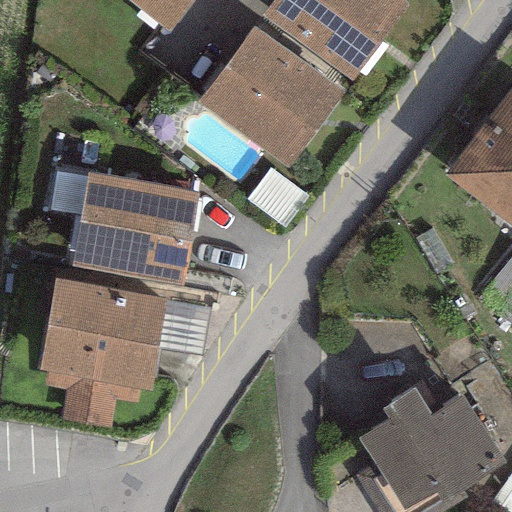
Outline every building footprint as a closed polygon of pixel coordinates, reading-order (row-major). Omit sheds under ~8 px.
[(124,0),(167,32),(190,0),(124,0)] [(350,82),(406,6),(397,0),(272,0),(261,16),(350,82)] [(286,169),(341,93),(251,27),(195,103),(286,169)] [(511,228),(511,85),(443,176),(511,228)] [(196,193),(85,173),(69,267),(180,287),(196,193)] [(511,331),(511,255),(477,299),(511,331)] [(163,300),(52,279),(37,371),(48,373),(46,385),(67,389),(62,418),(106,425),(110,399),(135,403),(137,391),(149,392),(154,349),(163,300)] [(200,357),(209,308),(163,300),(154,349),(200,357)] [(386,421),(356,440),(372,465),(355,476),(377,511),(437,511),(460,498),(456,492),(500,464),(458,399),(429,417),(412,389),(379,410),(386,421)] [(511,511),(511,471),(491,502),(505,511),(511,511)]
